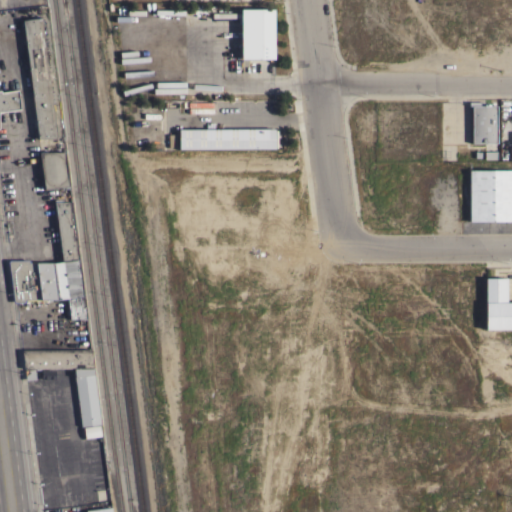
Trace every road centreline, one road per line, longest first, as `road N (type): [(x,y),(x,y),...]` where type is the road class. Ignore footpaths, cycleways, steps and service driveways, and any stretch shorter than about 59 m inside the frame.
road 1 (residential): [(307,0),(348,248)]
road 2 (track): [(299,397),(511,409)]
road 3 (residential): [(319,86),(511,84)]
road 4 (residential): [(348,248),(511,246)]
